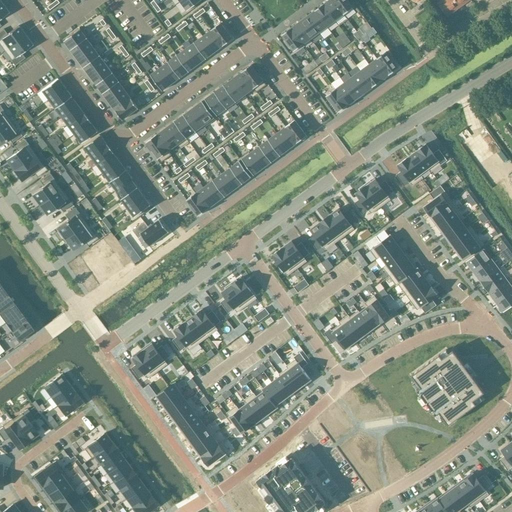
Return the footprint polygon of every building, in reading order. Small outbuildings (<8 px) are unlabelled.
[(201,0),(183,0),(180,2),(187,11),(201,0)] [(343,15),(332,0),(329,0),(323,4),(335,21),(343,15)] [(353,8),(347,0),(332,0),(343,15),(353,8)] [(459,8),(453,0),(442,0),(437,4),(446,17),(459,8)] [(1,3),(0,4),(0,26),(1,26),(0,24),(0,18),(8,13),(1,3)] [(335,21),(323,4),(315,10),(327,27),(335,21)] [(327,27),(315,10),(307,17),(319,33),(327,27)] [(319,33),(307,17),(298,23),(311,39),(319,33)] [(221,23),(211,30),(223,46),(232,39),(221,23)] [(311,39),(298,23),(290,29),(302,45),(303,44),(311,39)] [(3,29),(0,31),(0,45),(4,51),(25,36),(18,26),(7,34),(3,29)] [(64,41),(71,50),(87,38),(80,29),(64,41)] [(302,45),(290,29),(282,35),(286,41),(284,42),(289,48),(290,47),(295,54),(305,46),(303,44),(302,45)] [(211,30),(203,36),(214,52),(223,46),(211,30)] [(25,36),(4,51),(15,66),(25,58),(21,53),(32,45),(25,36)] [(203,36),(194,43),(206,59),(214,52),(203,36)] [(71,50),(77,59),(93,47),(87,38),(71,50)] [(194,43),(185,49),(197,65),(206,59),(194,43)] [(77,59),(84,68),(99,56),(93,47),(77,59)] [(185,49),(177,56),(188,71),(197,65),(185,49)] [(398,68),(386,52),(377,59),(389,75),(398,68)] [(84,68),(90,76),(106,64),(99,56),(84,68)] [(177,56),(168,62),(180,78),(188,71),(177,56)] [(364,59),(356,65),(360,71),(372,87),(381,81),(369,65),(364,59)] [(389,75),(377,59),(369,65),(381,81),(389,75)] [(318,66),(314,61),(308,66),(312,70),(318,66)] [(168,62),(159,68),(171,84),(180,78),(168,62)] [(90,76),(96,85),(112,73),(106,64),(90,76)] [(251,65),(242,72),(254,88),(254,89),(256,92),(266,85),(257,72),(258,71),(254,65),(252,66),(251,65)] [(162,91),(171,84),(159,68),(150,75),(162,91)] [(372,87),(360,71),(352,77),(364,93),(372,87)] [(254,88),(242,72),(233,79),(245,95),(254,89),(254,88)] [(96,85),(103,94),(119,82),(112,73),(96,85)] [(364,93),(352,77),(344,83),(356,99),(364,93)] [(57,79),(41,91),(48,100),(64,88),(57,79)] [(245,95),(233,79),(224,85),(236,102),(235,102),(237,104),(247,97),(245,95)] [(103,94),(109,102),(125,91),(119,82),(103,94)] [(356,99),(344,83),(336,89),(348,105),(356,99)] [(236,102),(224,85),(214,92),(227,109),(235,102),(236,102)] [(64,88),(48,100),(54,109),(70,97),(64,88)] [(348,105),(336,89),(326,96),(338,112),(348,105)] [(109,102),(116,111),(132,99),(125,91),(109,102)] [(227,109),(214,92),(205,99),(217,116),(227,109)] [(70,97),(54,109),(60,118),(77,106),(70,97)] [(138,108),(132,99),(116,111),(122,120),(138,108)] [(202,101),(192,108),(205,125),(204,125),(206,127),(216,120),(202,101)] [(0,127),(10,120),(0,106),(0,127)] [(77,106),(60,118),(67,126),(83,114),(77,106)] [(205,125),(192,108),(183,115),(195,131),(204,125),(205,125)] [(83,114),(67,126),(73,135),(90,123),(83,114)] [(195,131),(183,115),(174,122),(186,138),(187,138),(195,131)] [(10,120),(0,127),(0,144),(8,138),(12,143),(22,136),(10,120)] [(295,120),(286,127),(298,143),(306,136),(295,120)] [(186,138),(174,122),(165,128),(177,145),(180,149),(190,142),(187,138),(186,138)] [(90,123),(73,135),(80,144),(96,132),(90,123)] [(298,143),(286,127),(277,133),(289,149),(298,143)] [(177,145),(165,128),(156,135),(168,152),(168,151),(177,145)] [(289,149),(277,133),(268,140),(280,156),(289,149)] [(98,135),(82,147),(89,156),(105,144),(98,135)] [(168,152),(156,135),(146,142),(147,144),(146,145),(151,151),(152,150),(161,163),(171,155),(168,151),(168,152)] [(18,152),(6,160),(13,171),(36,155),(24,139),(14,147),(18,152)] [(280,156),(268,140),(259,146),(271,162),(280,156)] [(105,144),(89,156),(95,165),(112,153),(105,144)] [(426,144),(416,151),(430,170),(431,172),(447,161),(439,150),(433,154),(426,144)] [(271,162),(259,146),(251,153),(262,169),(271,162)] [(416,151),(407,158),(421,177),(421,176),(430,170),(416,151)] [(112,153),(95,165),(102,174),(118,161),(112,153)] [(262,169),(251,153),(242,159),(253,175),(262,169)] [(36,155),(13,171),(21,181),(33,173),(37,178),(47,170),(36,155)] [(55,167),(59,163),(56,158),(48,164),(51,169),(55,167)] [(402,171),(396,175),(404,186),(410,182),(413,186),(423,178),(421,176),(421,177),(407,158),(397,165),(402,171)] [(118,161),(102,174),(108,182),(124,170),(118,161)] [(251,177),(239,161),(230,167),(242,183),(251,177)] [(65,171),(59,163),(55,167),(61,175),(65,171)] [(242,183),(230,167),(222,174),(233,190),(242,183)] [(124,170),(108,182),(115,191),(131,179),(124,170)] [(43,186),(31,195),(39,205),(61,189),(49,173),(39,181),(43,186)] [(446,173),(437,180),(438,180),(441,185),(450,178),(446,173)] [(233,190),(222,174),(213,180),(225,196),(233,190)] [(131,179),(115,191),(121,200),(137,188),(131,179)] [(370,181),(364,185),(381,207),(390,200),(387,196),(393,192),(385,181),(379,185),(375,179),(371,182),(370,181)] [(225,196),(213,180),(204,187),(216,203),(225,196)] [(360,199),(354,204),(362,214),(368,210),(371,214),(381,207),(364,185),(359,189),(360,190),(356,193),(360,199)] [(434,199),(424,207),(431,216),(451,201),(440,186),(429,194),(434,199)] [(216,203),(204,187),(195,194),(207,210),(216,203)] [(137,188),(121,200),(127,208),(144,196),(137,188)] [(61,189),(39,205),(47,216),(59,207),(62,212),(72,204),(61,189)] [(207,210),(195,194),(186,200),(198,216),(207,210)] [(144,196),(127,208),(134,217),(150,205),(144,196)] [(472,198),(468,202),(471,207),(476,203),(472,198)] [(451,201),(431,216),(437,224),(458,209),(451,201)] [(68,220),(56,229),(64,240),(86,223),(75,208),(65,215),(68,220)] [(330,215),(329,216),(344,236),(354,229),(351,225),(357,221),(349,210),(343,214),(339,209),(330,215)] [(458,209),(437,224),(444,233),(460,221),(461,221),(464,218),(458,209)] [(329,215),(320,222),(335,243),(344,236),(329,216),(330,215),(329,215)] [(144,222),(133,231),(138,237),(141,235),(149,246),(168,231),(159,219),(148,228),(144,222)] [(460,221),(444,233),(450,242),(467,229),(466,229),(461,221),(460,221)] [(315,235),(309,240),(317,250),(323,246),(326,250),(335,243),(320,222),(310,229),(315,235)] [(86,223),(64,240),(72,250),(84,241),(88,246),(98,239),(86,223)] [(467,229),(450,242),(457,250),(477,235),(470,226),(466,229),(467,229)] [(368,230),(360,236),(363,241),(371,235),(368,230)] [(376,236),(365,244),(377,260),(381,257),(380,256),(397,244),(390,235),(380,242),(376,236)] [(477,235),(457,250),(463,260),(484,244),(477,235)] [(291,241),(282,248),(297,269),(307,262),(304,258),(310,253),(301,242),(296,247),(291,241)] [(504,242),(499,246),(502,251),(507,247),(504,242)] [(397,244),(380,256),(381,257),(386,265),(387,265),(403,253),(397,244)] [(507,247),(502,251),(506,255),(511,252),(507,247)] [(282,248),(272,255),(280,266),(279,267),(282,272),(284,271),(287,276),(297,269),(282,248)] [(483,249),(465,262),(473,272),(491,259),(483,249)] [(363,268),(368,264),(358,251),(353,255),(363,268)] [(386,265),(382,267),(389,277),(410,261),(403,253),(387,265),(386,265)] [(327,271),(333,267),(327,259),(321,263),(327,271)] [(491,259),(473,272),(480,282),(481,282),(498,269),(491,259)] [(93,272),(84,278),(90,287),(117,271),(110,260),(93,271),(93,272)] [(410,261),(389,277),(396,286),(398,284),(397,284),(416,270),(410,261)] [(416,270),(397,284),(398,284),(404,293),(424,277),(418,268),(416,270)] [(480,282),(488,293),(488,292),(506,279),(498,269),(481,282),(480,282)] [(424,277),(404,293),(410,301),(431,286),(424,277)] [(236,280),(230,284),(247,306),(256,299),(241,278),(237,281),(236,280)] [(305,279),(294,287),(298,293),(309,285),(305,279)] [(511,287),(506,279),(488,292),(488,293),(495,302),(511,290),(511,287)] [(226,298),(220,302),(228,313),(234,309),(237,313),(247,306),(230,284),(225,288),(226,289),(222,292),(226,298)] [(431,286),(410,301),(417,310),(421,308),(425,313),(436,305),(432,299),(438,295),(431,286)] [(511,290),(495,302),(503,313),(511,306),(511,290)] [(7,294),(0,299),(0,312),(13,303),(7,294)] [(374,296),(365,303),(367,307),(368,306),(380,323),(389,317),(374,296)] [(13,303),(0,312),(0,316),(5,323),(20,311),(13,303)] [(360,313),(359,313),(372,330),(380,323),(368,306),(367,307),(360,313)] [(265,308),(254,316),(258,322),(269,314),(265,308)] [(202,309),(193,316),(208,337),(218,330),(215,326),(220,322),(212,311),(207,315),(202,309)] [(20,311),(5,323),(11,331),(26,320),(20,311)] [(350,317),(349,317),(363,336),(372,330),(359,313),(360,313),(358,311),(350,317)] [(348,315),(339,322),(340,324),(354,342),(363,336),(349,317),(350,317),(348,315)] [(184,323),(183,323),(199,344),(208,337),(193,316),(184,323)] [(274,321),(271,317),(265,321),(268,325),(274,321)] [(26,320),(11,331),(18,341),(20,340),(22,342),(33,334),(31,332),(33,330),(26,320)] [(178,336),(172,340),(180,351),(186,347),(189,351),(199,344),(183,323),(184,323),(174,330),(178,336)] [(239,336),(248,330),(243,323),(234,329),(239,336)] [(330,329),(324,333),(332,344),(338,340),(345,349),(354,342),(340,324),(331,330),(330,329)] [(152,344),(142,351),(158,371),(167,364),(164,360),(170,356),(162,345),(156,350),(152,344)] [(211,350),(206,354),(209,358),(214,355),(211,350)] [(439,354),(411,375),(421,387),(417,390),(436,415),(439,412),(449,424),(482,399),(479,395),(484,392),(453,350),(448,353),(445,350),(439,354)] [(137,364),(131,368),(139,379),(145,375),(148,379),(158,371),(142,351),(133,358),(137,364)] [(276,351),(271,355),(274,360),(279,356),(276,351)] [(295,359),(286,366),(287,368),(288,368),(301,386),(311,380),(302,368),(308,364),(300,353),(294,357),(295,359)] [(189,362),(184,366),(188,372),(194,368),(189,362)] [(287,368),(279,374),(280,376),(293,393),(301,386),(288,368),(287,368)] [(61,375),(44,387),(51,397),(68,385),(61,375)] [(280,376),(272,382),(284,399),(293,393),(280,376)] [(175,382),(157,396),(163,405),(180,392),(181,393),(183,391),(175,382)] [(272,382),(263,389),(277,407),(276,405),(284,399),(272,382)] [(149,384),(143,389),(150,399),(156,395),(149,384)] [(68,385),(51,397),(58,405),(74,393),(68,385)] [(256,397),(268,414),(277,407),(263,389),(264,391),(256,397)] [(180,392),(163,405),(170,413),(187,401),(181,393),(180,392)] [(74,393),(58,405),(65,415),(81,403),(74,393)] [(253,393),(244,400),(247,404),(259,420),(268,414),(256,397),(253,393)] [(187,401),(170,413),(176,422),(193,410),(197,407),(190,398),(186,401),(187,401)] [(239,410),(238,410),(251,427),(259,420),(247,404),(239,410)] [(236,406),(226,413),(242,433),(251,427),(238,410),(239,410),(236,406)] [(12,420),(27,441),(37,434),(29,423),(34,419),(27,409),(12,420)] [(193,410),(176,422),(183,431),(199,418),(193,410)] [(199,418),(183,431),(189,439),(206,427),(199,418)] [(2,427),(0,428),(0,435),(4,441),(10,437),(18,448),(27,441),(12,420),(11,419),(2,426),(2,427)] [(53,419),(49,423),(53,429),(58,425),(53,419)] [(206,427),(189,439),(196,448),(212,436),(213,436),(216,433),(209,424),(206,427)] [(104,434),(84,449),(91,459),(93,457),(111,443),(104,434)] [(212,436),(196,448),(202,457),(219,444),(213,436),(212,436)] [(78,447),(85,442),(81,437),(75,442),(78,447)] [(219,444),(202,457),(209,466),(229,451),(222,441),(219,444)] [(505,455),(500,460),(508,470),(511,467),(511,444),(511,442),(501,449),(505,455)] [(111,443),(93,457),(100,466),(101,464),(117,452),(118,452),(111,443)] [(117,452),(101,464),(108,473),(124,461),(117,452)] [(271,473),(257,484),(277,511),(318,511),(325,507),(315,492),(317,490),(302,470),(299,471),(288,457),(276,466),(269,471),(271,473)] [(56,461),(35,476),(42,485),(43,485),(63,470),(56,461)] [(124,461),(108,473),(114,481),(130,469),(124,461)] [(130,469),(114,481),(120,490),(137,478),(130,469)] [(63,470),(43,485),(49,494),(69,479),(63,470)] [(473,474),(464,481),(479,501),(488,494),(486,491),(491,486),(483,475),(477,480),(473,474)] [(137,478),(120,490),(127,499),(143,487),(137,478)] [(69,479),(49,494),(55,503),(74,489),(74,490),(76,488),(69,479)] [(464,481),(455,487),(468,504),(467,504),(470,508),(471,508),(479,501),(464,481)] [(143,487),(127,499),(133,507),(149,496),(143,487)] [(455,487),(447,493),(459,510),(467,504),(468,504),(455,487)] [(55,503),(62,511),(78,499),(78,500),(80,498),(74,490),(74,489),(55,503)] [(438,499),(438,500),(447,511),(456,511),(459,510),(447,493),(438,499)] [(133,507),(131,509),(133,511),(147,511),(157,505),(150,495),(149,496),(133,507)] [(437,498),(428,505),(433,511),(447,511),(438,500),(438,499),(437,498)] [(78,499),(62,511),(80,511),(85,509),(78,500),(78,499)]
